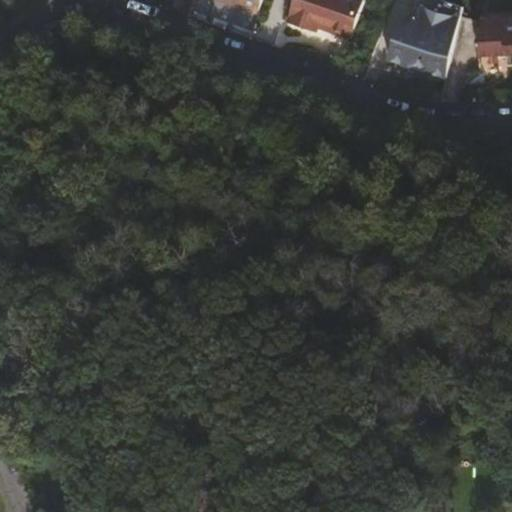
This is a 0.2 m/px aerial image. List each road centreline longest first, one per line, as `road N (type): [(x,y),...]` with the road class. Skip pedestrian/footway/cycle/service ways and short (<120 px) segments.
road 1 (residential): [(511,136),(385,186),(300,165),(203,155),(129,187),(73,238),(28,287),(0,356)]
road 2 (residential): [(511,121),(403,114),(110,11),(43,9),(0,46)]
